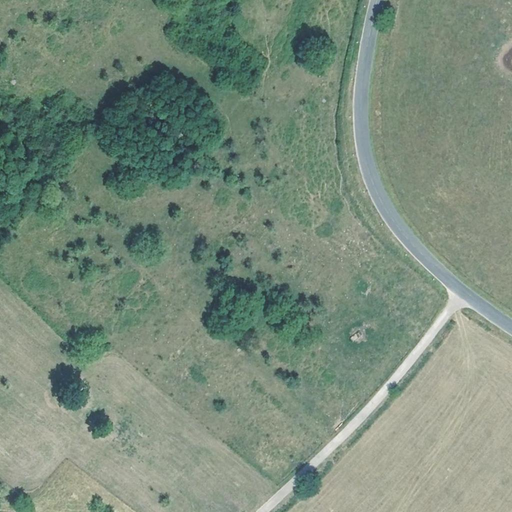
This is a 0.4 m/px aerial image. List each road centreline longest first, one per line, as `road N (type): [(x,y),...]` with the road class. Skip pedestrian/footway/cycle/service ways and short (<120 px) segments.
road 1 (tertiary): [(511,330),(432,268),(373,189),(359,99),(377,0)]
road 2 (track): [(462,294),(405,370),(268,511)]
